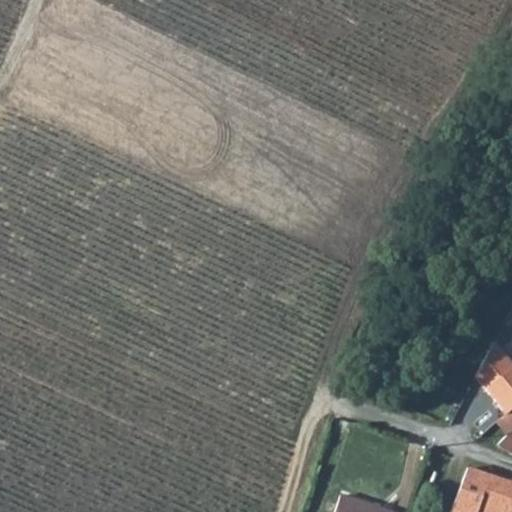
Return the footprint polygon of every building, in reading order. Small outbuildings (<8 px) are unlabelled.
[(511,366),(487,388),(507,413),(511,408),(511,366)] [(511,408),(507,413),(511,419),(511,429),(496,444),(511,451),(511,449),(511,408)] [(468,465),(449,511),(476,511),(490,473),(468,465)] [(510,511),(511,481),(490,473),(476,511),(510,511)] [(331,511),(403,511),(337,492),(331,511)]
